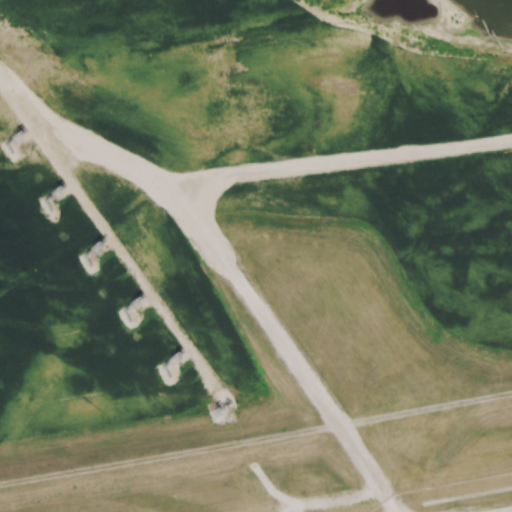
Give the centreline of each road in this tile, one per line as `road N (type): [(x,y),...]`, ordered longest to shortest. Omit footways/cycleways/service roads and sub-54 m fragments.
road 1 (track): [(392,511),(332,414),(175,198),(65,133),(0,76)]
road 2 (track): [(213,387),(0,82)]
road 3 (track): [(511,141),(155,184)]
road 4 (track): [(379,488),(289,502),(256,469)]
